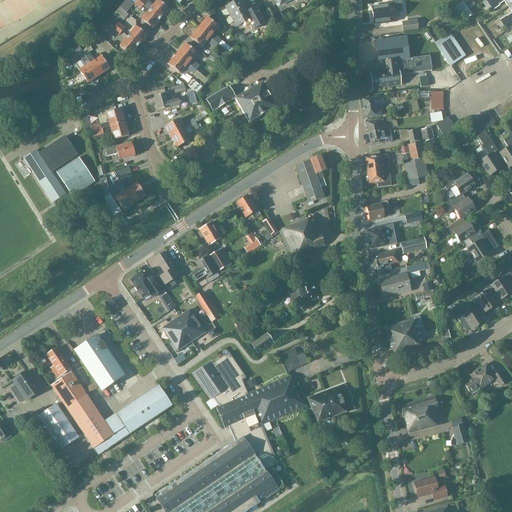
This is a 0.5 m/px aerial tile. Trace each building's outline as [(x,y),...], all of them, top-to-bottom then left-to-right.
[(140,9),(143,5),(136,0),(134,4),(140,9)] [(136,0),(143,5),(149,10),(159,19),(168,10),(157,1),(152,6),(144,0),(136,0)] [(226,6),(226,7),(225,8),(236,27),(248,21),(253,30),(264,24),(255,8),(246,13),(239,0),(233,3),(232,2),(230,1),(226,4),(226,6)] [(392,0),(393,4),(371,7),(374,25),(395,22),(394,12),(402,11),(400,0),(392,0)] [(457,0),(451,3),(454,10),(460,6),(457,0)] [(496,1),(489,5),(490,8),(492,10),(499,6),(499,5),(496,1)] [(159,19),(149,10),(141,20),(151,29),(159,19)] [(462,14),(457,17),(466,29),(470,26),(462,14)] [(506,16),(499,20),(503,26),(510,21),(507,16),(506,16)] [(205,18),(197,28),(227,52),(229,54),(232,50),(220,41),(221,40),(212,33),(217,28),(205,18)] [(511,19),(510,21),(503,26),(505,30),(506,31),(511,26),(511,19)] [(416,20),(403,22),(404,32),(418,30),(416,20)] [(118,23),(115,27),(121,32),(125,28),(118,23)] [(474,26),(466,32),(469,36),(477,31),(474,26)] [(118,36),(121,32),(115,27),(112,31),(118,36)] [(135,27),(128,36),(138,46),(146,36),(135,27)] [(227,52),(197,28),(189,38),(201,47),(206,42),(224,56),(227,52)] [(486,39),(492,45),(498,40),(492,33),(486,39)] [(448,34),(434,43),(450,66),(464,57),(448,34)] [(98,35),(94,39),(101,46),(106,42),(98,35)] [(138,46),(128,36),(119,47),(130,55),(138,46)] [(399,76),(431,71),(429,56),(408,59),(405,37),(376,41),(379,63),(377,64),(375,65),(373,66),(373,68),(373,73),(370,74),(372,90),(400,86),(399,76)] [(89,44),(83,51),(98,77),(109,70),(100,57),(94,61),(89,53),(93,50),(89,44)] [(184,44),(176,54),(196,71),(200,67),(191,60),(196,54),(184,44)] [(98,77),(83,51),(78,57),(85,67),(79,72),(87,84),(98,77)] [(213,52),(208,58),(219,67),(224,60),(213,52)] [(176,54),(168,64),(179,74),(184,68),(203,84),(207,80),(196,71),(176,54)] [(201,87),(193,80),(187,86),(196,93),(201,87)] [(249,124),(275,108),(261,84),(235,100),(249,124)] [(183,85),(173,88),(175,94),(185,90),(183,85)] [(229,87),(206,101),(212,112),(235,98),(229,87)] [(177,100),(173,101),(172,96),(166,98),(165,94),(153,97),(157,112),(170,108),(179,106),(177,100)] [(381,115),(380,110),(383,110),(382,104),(379,105),(378,97),(362,100),(366,121),(371,120),(371,117),(381,115)] [(511,109),(511,105),(507,98),(502,102),(509,112),(511,109)] [(418,110),(417,101),(410,102),(412,111),(418,110)] [(509,112),(502,102),(498,105),(504,115),(509,112)] [(198,115),(202,113),(196,104),(192,106),(198,115)] [(504,115),(498,105),(493,108),(500,118),(504,115)] [(100,123),(90,126),(92,132),(124,123),(121,109),(106,114),(98,116),(100,123)] [(177,119),(164,127),(170,137),(195,123),(198,122),(208,115),(206,111),(193,120),(193,119),(181,126),(177,119)] [(494,123),(487,112),(482,116),(489,127),(494,123)] [(489,127),(482,116),(477,120),(484,130),(489,127)] [(446,118),(445,118),(435,125),(439,130),(449,123),(446,118)] [(368,134),(385,131),(382,119),(366,122),(368,134)] [(484,130),(477,120),(471,123),(478,134),(484,130)] [(128,136),(124,123),(92,132),(93,138),(108,133),(108,132),(111,131),(113,140),(128,136)] [(195,123),(170,137),(174,144),(176,148),(190,141),(187,135),(198,129),(195,123)] [(453,128),(449,123),(439,130),(442,135),(453,128)] [(430,127),(420,129),(423,141),(433,139),(430,127)] [(456,133),(453,128),(442,135),(446,140),(456,133)] [(385,131),(368,134),(370,146),(392,142),(389,130),(385,131)] [(417,130),(404,133),(405,138),(408,138),(409,143),(419,141),(417,130)] [(483,150),(475,155),(488,176),(501,168),(500,166),(504,163),(499,154),(484,131),(476,136),(482,145),(480,146),(483,150)] [(511,138),(510,136),(503,141),(508,148),(499,154),(504,163),(508,168),(511,165),(511,138)] [(23,160),(45,193),(52,204),(65,195),(50,173),(76,156),(64,138),(38,155),(36,151),(23,160)] [(411,163),(404,164),(407,181),(427,177),(420,143),(408,145),(409,154),(411,163)] [(131,145),(109,151),(105,152),(107,157),(117,154),(119,161),(134,156),(131,145)] [(409,154),(402,156),(404,164),(411,163),(409,154)] [(317,180),(323,179),(321,172),(326,170),(321,155),(309,159),(309,160),(295,165),(307,203),(323,198),(317,180)] [(365,159),(366,171),(389,168),(387,155),(365,159)] [(78,159),(56,173),(72,197),(94,182),(78,159)] [(127,168),(116,172),(118,178),(129,174),(127,168)] [(391,186),(389,168),(366,171),(368,184),(377,183),(377,188),(391,186)] [(436,178),(442,174),(438,170),(433,174),(436,178)] [(453,186),(460,195),(462,194),(474,186),(466,174),(464,175),(461,170),(441,183),(446,191),(453,186)] [(124,180),(120,183),(134,204),(145,197),(136,184),(130,188),(124,180)] [(414,185),(412,180),(403,182),(404,188),(414,185)] [(134,204),(120,183),(116,186),(121,194),(114,199),(123,211),(134,204)] [(253,219),(261,214),(249,194),(235,203),(245,219),(250,215),(253,219)] [(465,199),(462,194),(460,195),(441,207),(446,215),(454,210),(459,219),(461,218),(474,210),(467,198),(465,199)] [(382,211),(387,210),(386,203),(366,207),(369,222),(384,219),(382,211)] [(397,210),(396,203),(388,204),(389,211),(397,210)] [(284,221),(293,217),(290,210),(281,214),(284,221)] [(406,224),(421,221),(420,213),(406,216),(404,217),(405,223),(406,224)] [(464,223),(461,218),(459,219),(441,231),(446,238),(453,234),(459,243),(471,235),(474,234),(466,222),(464,223)] [(291,261),(324,247),(320,234),(316,235),(312,224),(310,225),(308,219),(278,231),(291,261)] [(270,237),(276,233),(267,220),(261,223),(270,237)] [(210,224),(200,230),(212,251),(218,247),(215,242),(220,239),(210,224)] [(389,225),(365,230),(368,249),(395,244),(391,226),(391,225),(389,225)] [(472,245),(467,249),(476,263),(488,255),(487,254),(498,246),(488,231),(482,235),(479,230),(474,234),(471,235),(468,238),(472,245)] [(423,239),(400,244),(402,255),(426,249),(423,239)] [(257,241),(246,249),(249,254),(260,245),(257,241)] [(222,248),(209,256),(218,271),(231,264),(222,248)] [(387,265),(396,262),(394,251),(367,257),(371,275),(388,271),(387,265)] [(164,253),(154,259),(164,274),(159,278),(167,291),(175,285),(170,277),(177,273),(164,253)] [(197,283),(216,271),(207,256),(196,263),(199,268),(191,273),(197,283)] [(424,263),(422,264),(406,268),(408,275),(426,270),(424,263)] [(476,263),(470,266),(476,275),(482,271),(476,263)] [(152,298),(162,292),(152,277),(146,280),(141,273),(130,281),(142,299),(149,294),(152,298)] [(511,276),(510,274),(502,279),(511,292),(511,293),(511,276)] [(401,294),(410,292),(405,275),(378,282),(382,297),(400,292),(401,294)] [(480,282),(486,291),(493,302),(498,299),(499,300),(511,292),(502,279),(502,278),(493,284),(488,277),(480,282)] [(284,293),(294,289),(295,293),(289,295),(294,308),(318,298),(310,278),(292,285),(292,283),(283,287),(275,293),(277,298),(284,293)] [(495,305),(493,302),(486,291),(477,297),(472,289),(465,294),(474,308),(477,314),(482,311),(483,313),(495,305)] [(202,292),(194,297),(210,323),(218,318),(207,300),(202,292)] [(110,299),(104,303),(110,313),(117,309),(110,299)] [(464,314),(457,304),(448,309),(448,312),(452,319),(455,319),(455,320),(456,319),(464,332),(469,328),(470,330),(483,322),(477,314),(474,308),(464,314)] [(177,352),(205,334),(189,311),(162,329),(177,352)] [(393,356),(421,348),(413,319),(384,328),(390,348),(391,348),(393,356)] [(256,354),(273,343),(266,334),(250,345),(256,354)] [(140,349),(146,344),(139,335),(133,340),(140,349)] [(73,351),(101,392),(124,376),(97,336),(73,351)] [(57,379),(71,370),(56,348),(45,356),(53,367),(50,369),(57,379)] [(281,354),(280,355),(288,371),(291,371),(308,363),(303,354),(297,357),(294,349),(281,355),(281,354)] [(210,363),(193,375),(210,400),(213,398),(219,407),(216,408),(225,428),(228,427),(232,435),(237,433),(240,439),(242,438),(265,471),(271,467),(277,463),(265,437),(261,426),(269,422),(275,419),(305,406),(296,384),(293,385),(289,376),(288,377),(262,388),(247,395),(241,381),(245,378),(228,353),(219,359),(211,364),(210,363)] [(499,388),(506,384),(499,373),(494,376),(486,365),(475,371),(469,375),(472,379),(464,384),(470,394),(478,388),(480,390),(495,380),(499,388)] [(26,401),(40,392),(26,372),(12,381),(26,401)] [(51,386),(66,409),(86,396),(70,373),(51,386)] [(158,386),(143,396),(157,416),(171,406),(158,386)] [(336,388),(307,399),(311,409),(307,410),(310,417),(313,415),(316,424),(345,412),(336,388)] [(66,409),(75,423),(95,410),(86,396),(66,409)] [(146,423),(157,416),(143,396),(132,403),(146,423)] [(436,398),(399,407),(405,429),(407,429),(408,435),(441,427),(437,411),(439,410),(436,398)] [(129,434),(146,423),(132,403),(116,414),(129,434)] [(60,451),(79,438),(56,404),(37,417),(60,451)] [(113,436),(104,422),(95,410),(75,423),(94,450),(113,436)] [(129,434),(116,414),(104,422),(113,436),(94,450),(98,456),(129,434)] [(1,421),(0,421),(0,441),(10,435),(1,421)] [(462,425),(452,428),(457,446),(467,443),(462,425)] [(161,496),(155,499),(163,511),(204,511),(261,474),(265,471),(242,438),(240,439),(221,452),(223,454),(219,457),(217,455),(209,460),(210,463),(206,465),(205,463),(197,469),(198,471),(194,474),(192,471),(184,477),(186,479),(182,482),(180,480),(172,486),(173,488),(169,491),(168,488),(159,494),(161,496)] [(204,511),(246,511),(247,511),(245,509),(249,506),(251,509),(259,503),(258,501),(262,498),(263,500),(272,495),(270,492),(274,489),(276,492),(284,486),(271,467),(265,471),(261,474),(204,511)] [(117,476),(113,478),(119,489),(124,486),(117,476)] [(434,478),(413,483),(417,498),(431,494),(433,501),(447,497),(444,486),(436,488),(434,478)]
